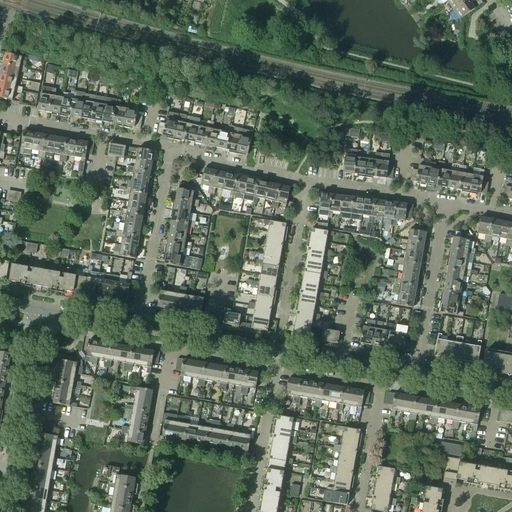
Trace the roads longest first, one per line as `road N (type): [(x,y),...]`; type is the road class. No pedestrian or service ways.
road 1 (residential): [(421,378),(450,202)]
road 2 (residential): [(139,324),(171,150)]
road 3 (residential): [(162,391),(169,350),(276,369)]
road 4 (residential): [(145,145),(0,117)]
road 5 (residential): [(251,511),(276,369)]
road 6 (tertiary): [(280,351),(139,324)]
road 7 (residential): [(306,181),(171,150)]
road 8 (residential): [(360,511),(382,388)]
